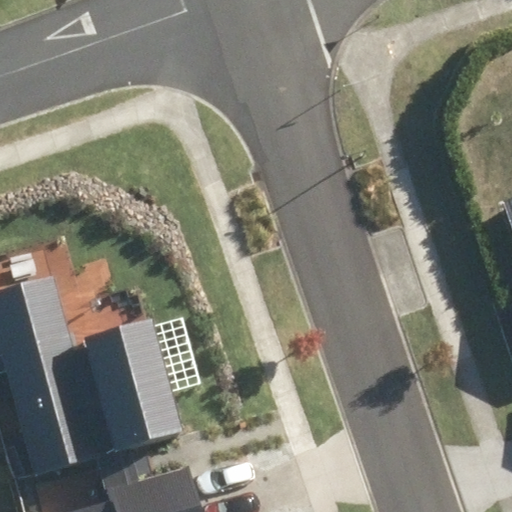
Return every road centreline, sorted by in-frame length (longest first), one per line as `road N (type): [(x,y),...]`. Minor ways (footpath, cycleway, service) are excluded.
road 1 (residential): [(256,0),(423,511)]
road 2 (residential): [(0,76),(213,0)]
